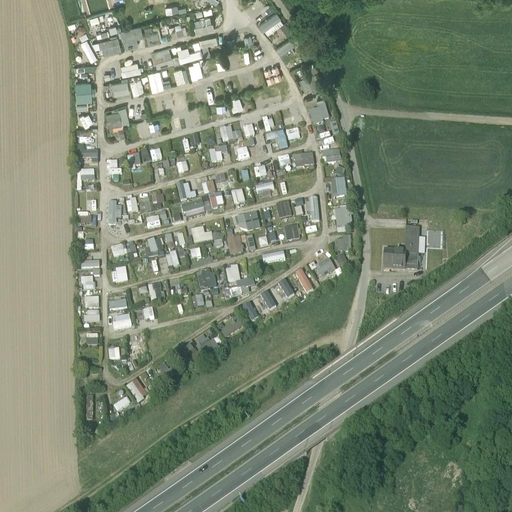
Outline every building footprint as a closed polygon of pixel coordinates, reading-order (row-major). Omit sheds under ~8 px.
[(168,7),(157,9),(158,18),(170,16),(168,7)] [(276,13),(258,26),(262,32),(264,31),(280,20),(276,13)] [(161,33),(166,32),(164,22),(158,24),(161,33)] [(194,28),(195,34),(213,29),(212,23),(194,28)] [(121,32),(125,50),(138,47),(136,39),(143,38),(141,27),(121,32)] [(151,27),(144,28),(148,44),(159,41),(156,29),(151,30),(151,27)] [(290,35),(273,46),(277,53),(279,52),(295,42),(290,35)] [(217,37),(200,41),(201,48),(219,44),(217,37)] [(250,37),(243,38),(245,46),(252,45),(250,37)] [(98,43),(99,49),(102,49),(104,56),(121,51),(117,38),(98,43)] [(86,40),(80,44),(91,63),(97,59),(86,40)] [(234,40),(226,42),(228,50),(236,48),(234,40)] [(189,54),(188,49),(177,52),(180,64),(202,58),(200,51),(189,54)] [(173,65),(170,53),(156,56),(158,69),(173,65)] [(118,65),(120,76),(138,73),(136,63),(118,65)] [(194,65),(188,67),(192,82),(198,80),(194,65)] [(301,70),(305,78),(312,75),(313,77),(317,75),(312,65),(301,70)] [(181,70),(173,72),(176,85),(185,83),(181,70)] [(148,75),(153,92),(163,89),(161,83),(159,72),(148,75)] [(305,78),(300,80),(306,91),(312,88),(314,92),(319,90),(313,77),(312,75),(305,78)] [(129,83),(133,98),(139,96),(136,81),(129,83)] [(169,81),(161,83),(163,89),(170,88),(169,81)] [(72,82),(73,102),(91,101),(90,82),(72,82)] [(114,95),(128,92),(126,82),(112,85),(114,95)] [(188,91),(193,102),(202,99),(197,88),(188,91)] [(275,89),(265,92),(267,100),(277,98),(275,89)] [(323,100),(316,102),(321,117),(328,115),(323,100)] [(159,102),(150,103),(151,113),(161,111),(159,102)] [(231,109),(233,114),(245,110),(244,105),(231,109)] [(125,108),(117,110),(118,112),(119,112),(120,125),(121,126),(129,125),(125,108)] [(120,125),(119,112),(118,112),(106,114),(107,127),(120,125)] [(184,131),(179,113),(167,116),(171,134),(184,131)] [(82,114),(78,117),(85,130),(89,127),(82,114)] [(272,121),(261,124),(264,134),(274,132),(272,121)] [(294,139),(304,138),(303,129),(293,130),(294,139)] [(226,131),(221,132),(223,145),(229,144),(226,131)] [(197,136),(189,138),(191,148),(199,146),(197,136)] [(213,139),(206,141),(208,148),(215,146),(213,139)] [(272,139),(266,140),(269,153),(274,151),(272,139)] [(340,150),(322,153),(323,160),(327,159),(328,163),(335,161),(335,157),(341,156),(340,150)] [(215,153),(210,154),(212,166),(223,164),(221,155),(216,156),(215,153)] [(142,157),(144,166),(152,164),(150,155),(142,157)] [(292,157),(293,169),(313,166),(312,155),(292,157)] [(133,157),(127,158),(129,173),(136,172),(135,167),(133,157)] [(267,170),(260,171),(262,182),(269,181),(267,170)] [(247,176),(237,178),(239,189),(249,186),(247,176)] [(307,176),(299,177),(302,191),(309,189),(307,176)] [(344,180),(332,182),(334,195),(339,194),(339,197),(346,196),(344,180)] [(275,196),(272,182),(261,185),(264,199),(275,196)] [(213,183),(202,186),(205,198),(217,195),(213,183)] [(259,188),(252,189),(254,203),(261,202),(259,188)] [(243,192),(236,194),(239,207),(246,206),(243,192)] [(157,194),(151,195),(153,207),(164,206),(163,197),(158,198),(157,194)] [(93,200),(82,195),(80,200),(92,204),(93,200)] [(211,201),(213,210),(223,207),(221,199),(211,201)] [(317,199),(308,199),(309,223),(318,222),(317,199)] [(288,204),(275,206),(277,220),(290,219),(288,204)] [(118,206),(112,206),(112,207),(106,207),(106,221),(111,221),(111,222),(118,222),(118,206)] [(185,222),(181,206),(179,206),(174,207),(175,210),(170,211),(173,224),(179,223),(179,226),(183,225),(182,223),(185,222)] [(300,208),(294,209),(296,217),(302,216),(300,208)] [(348,209),(341,210),(343,228),(350,227),(348,209)] [(152,215),(141,218),(144,230),(154,227),(152,215)] [(254,215),(244,217),(246,231),(257,229),(254,215)] [(140,220),(130,223),(132,236),(143,233),(140,220)] [(265,222),(269,243),(275,242),(271,221),(265,222)] [(313,223),(303,225),(305,235),(315,232),(313,223)] [(297,228),(283,229),(284,242),(298,242),(297,228)] [(418,229),(406,229),(405,253),(406,253),(406,254),(417,255),(418,229)] [(204,230),(192,233),(195,247),(214,243),(212,235),(205,237),(204,230)] [(184,236),(173,239),(176,250),(187,247),(184,236)] [(224,241),(228,257),(242,254),(238,237),(224,241)] [(343,241),(338,241),(338,252),(349,252),(349,237),(343,237),(343,241)] [(159,239),(146,242),(148,249),(144,250),(145,255),(162,252),(159,239)] [(93,250),(93,241),(85,241),(85,250),(93,250)] [(134,246),(127,247),(129,255),(136,253),(134,246)] [(123,247),(112,250),(115,260),(126,257),(123,247)] [(405,253),(385,252),(384,269),(405,270),(417,270),(417,255),(406,254),(406,253),(405,253)] [(262,266),(285,260),(283,253),(260,259),(262,266)] [(181,269),(176,254),(171,255),(171,258),(166,260),(169,270),(173,268),(174,271),(181,269)] [(317,269),(316,265),(328,260),(326,256),(307,265),(310,272),(317,269)] [(156,262),(147,263),(147,273),(156,273),(156,262)] [(329,264),(317,271),(323,280),(334,274),(329,264)] [(115,270),(116,273),(117,284),(118,285),(128,283),(126,269),(115,270)] [(226,272),(229,285),(240,282),(237,269),(226,272)] [(301,271),(292,275),(303,295),(311,291),(301,271)] [(217,288),(214,275),(210,276),(209,272),(201,274),(202,279),(198,280),(200,291),(217,288)] [(285,280),(277,285),(286,301),(294,296),(285,280)] [(256,289),(254,281),(230,287),(233,301),(243,299),(242,296),(248,294),(248,291),(256,289)] [(160,286),(148,288),(151,305),(163,303),(160,286)] [(259,297),(267,313),(276,308),(267,292),(259,297)] [(204,308),(203,298),(196,299),(196,301),(194,301),(195,309),(204,308)] [(241,308),(250,324),(258,319),(250,303),(241,308)] [(218,333),(236,325),(233,319),(215,327),(218,333)] [(238,325),(222,336),(225,341),(242,331),(238,325)] [(204,338),(198,343),(199,345),(198,346),(201,350),(198,352),(206,364),(213,359),(209,355),(218,349),(213,342),(210,343),(208,340),(206,341),(204,338)] [(119,351),(109,352),(110,363),(120,362),(119,351)] [(202,359),(197,352),(179,363),(184,371),(202,359)] [(134,363),(129,366),(133,372),(138,369),(134,363)] [(169,373),(164,365),(155,371),(163,384),(175,376),(172,371),(169,373)] [(136,381),(131,384),(132,385),(143,400),(148,397),(136,381)] [(132,385),(126,389),(139,406),(145,402),(143,400),(132,385)] [(131,405),(127,399),(114,408),(118,414),(131,405)]
